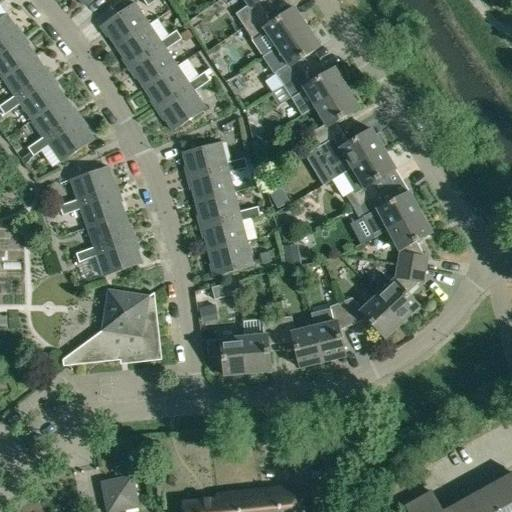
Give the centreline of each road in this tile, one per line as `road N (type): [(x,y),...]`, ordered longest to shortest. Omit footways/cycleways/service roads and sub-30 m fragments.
road 1 (residential): [(39,0),(124,116),(162,199),(199,403)]
road 2 (residential): [(199,403),(362,377),(438,329),(491,261)]
road 3 (residential): [(324,0),(491,261)]
road 4 (residential): [(0,495),(104,414),(199,403)]
